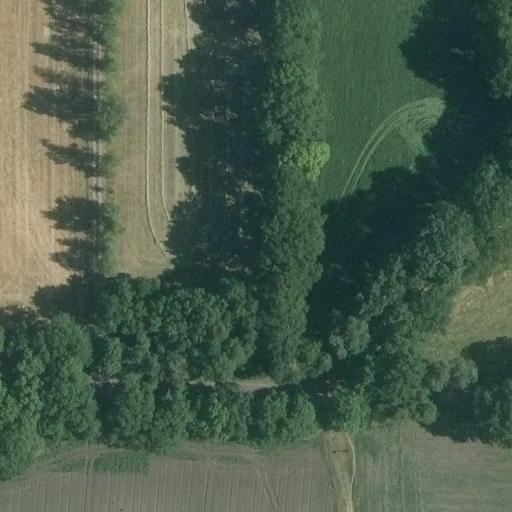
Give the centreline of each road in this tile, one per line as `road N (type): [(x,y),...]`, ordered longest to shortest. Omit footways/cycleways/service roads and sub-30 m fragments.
road 1 (unclassified): [(511,399),(0,383)]
road 2 (track): [(98,0),(96,386)]
